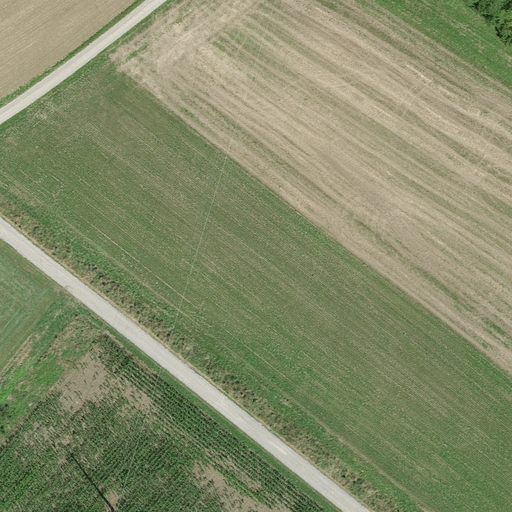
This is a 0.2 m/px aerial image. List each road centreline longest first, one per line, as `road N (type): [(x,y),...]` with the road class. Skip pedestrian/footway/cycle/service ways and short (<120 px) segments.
road 1 (track): [(0,230),(361,511)]
road 2 (track): [(148,0),(0,110)]
